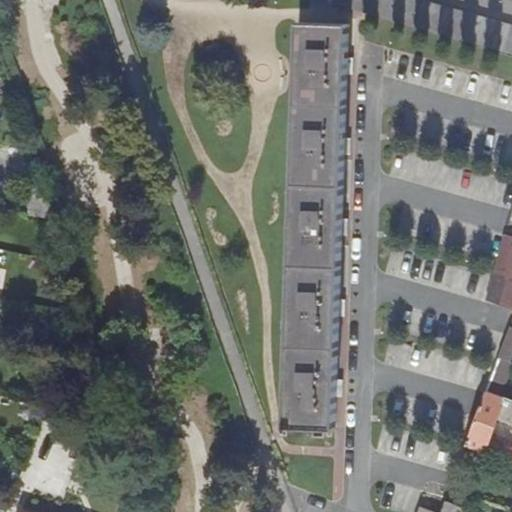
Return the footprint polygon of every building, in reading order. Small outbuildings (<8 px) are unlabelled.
[(511,53),(511,27),(414,0),(316,0),(383,18),(511,53)] [(348,80),(354,80),(354,65),(348,65),(350,25),(301,22),(283,431),(291,432),(291,427),(332,429),(334,395),(339,395),(340,379),(334,379),(337,314),(343,314),(343,299),(337,299),(341,237),(346,237),(347,222),(342,221),(345,157),(350,157),(350,143),(345,143),(348,80)] [(22,190),(19,213),(23,214),(52,219),(38,178),(19,184),(22,190)] [(511,239),(510,239),(491,306),(511,311),(511,239)] [(46,259),(44,267),(53,269),(54,261),(46,259)] [(488,394),(501,398),(511,370),(511,364),(500,360),(497,366),(488,394)] [(511,402),(501,398),(488,394),(466,449),(485,456),(498,419),(511,424),(511,402)] [(32,419),(40,421),(46,404),(32,403),(28,418),(32,419)] [(511,446),(507,445),(501,460),(511,464),(511,446)] [(464,511),(465,509),(443,501),(438,511),(464,511)]
